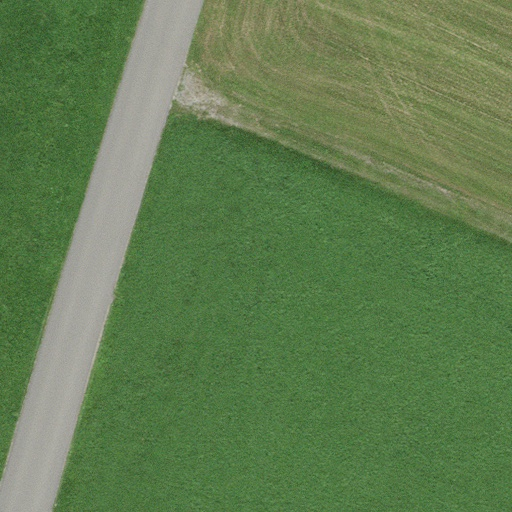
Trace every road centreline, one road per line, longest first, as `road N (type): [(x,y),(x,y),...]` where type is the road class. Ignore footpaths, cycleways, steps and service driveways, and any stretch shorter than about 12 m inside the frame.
road 1 (unclassified): [(178,0),(28,511)]
road 2 (track): [(152,81),(511,231)]
